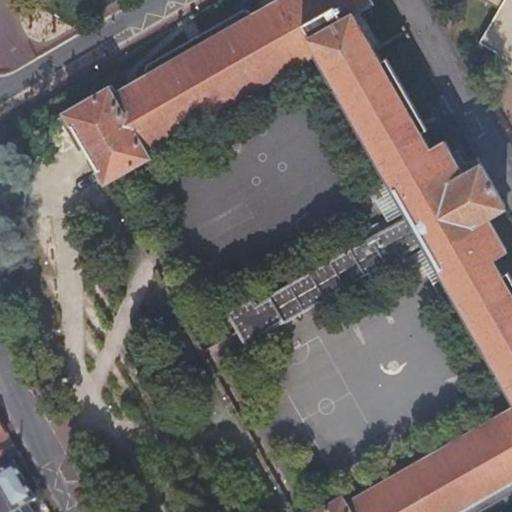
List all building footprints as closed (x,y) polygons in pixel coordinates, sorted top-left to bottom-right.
[(315,511),(475,511),(511,491),(511,293),(491,256),(505,249),(487,216),(505,206),(477,157),(469,161),(473,168),(463,173),(445,141),(430,149),(354,15),(372,5),(369,0),(280,0),(252,17),(249,11),(244,9),(148,65),(146,70),(150,76),(115,96),(110,88),(66,114),(105,182),(149,157),(145,150),(318,50),(411,213),(268,294),(269,296),(256,304),(252,298),(226,312),(248,351),(274,336),(270,330),(283,322),(285,324),(427,242),(511,391),(511,409),(346,504),(342,497),(315,511)] [(511,0),(500,0),(496,8),(478,41),(495,50),(493,54),(493,60),(495,64),(498,66),(511,74),(511,0)] [(482,0),(496,8),(500,0),(482,0)] [(0,470),(14,462),(11,457),(8,459),(0,463),(0,470)] [(35,499),(14,462),(0,470),(0,491),(11,511),(32,511),(27,503),(35,499)] [(0,511),(11,511),(0,491),(0,511)]
